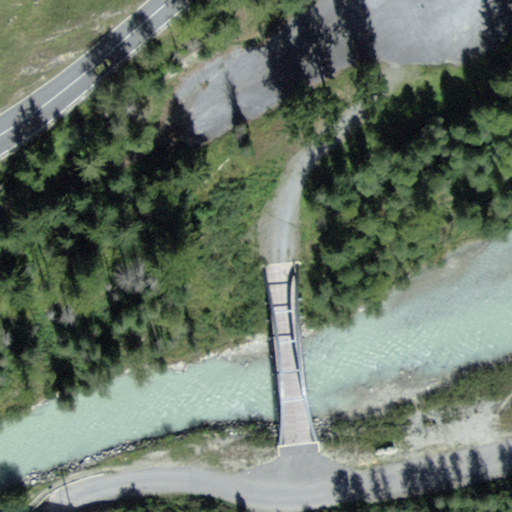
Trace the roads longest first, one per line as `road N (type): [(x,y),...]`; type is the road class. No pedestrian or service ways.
road 1 (unclassified): [(511,449),(301,500),(250,500),(194,483),(84,511)]
road 2 (primary): [(171,0),(0,134)]
